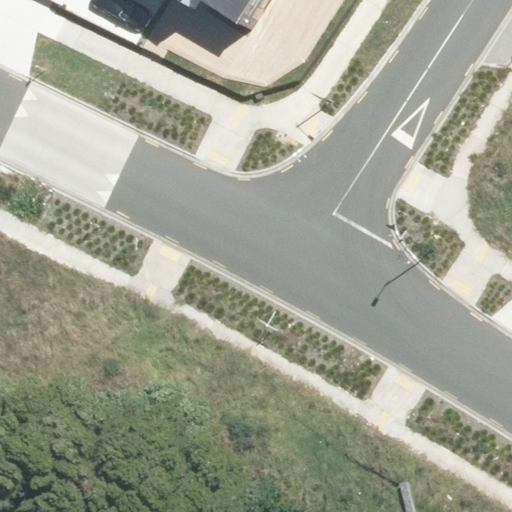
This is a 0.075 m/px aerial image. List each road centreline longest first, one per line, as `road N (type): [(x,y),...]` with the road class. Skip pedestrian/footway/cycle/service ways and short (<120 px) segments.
road 1 (tertiary): [(0,108),(308,254)]
road 2 (residential): [(308,254),(470,0)]
road 3 (tertiary): [(308,254),(511,385)]
